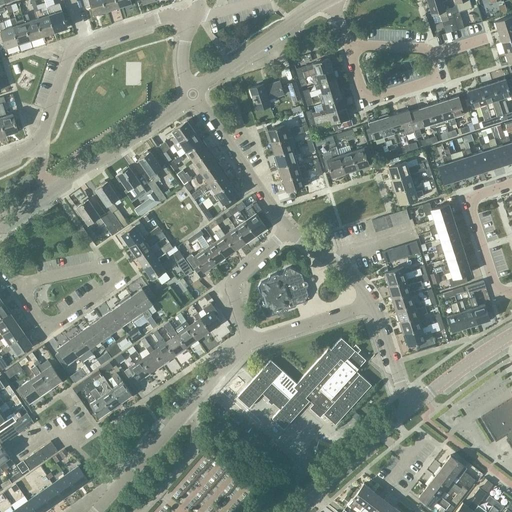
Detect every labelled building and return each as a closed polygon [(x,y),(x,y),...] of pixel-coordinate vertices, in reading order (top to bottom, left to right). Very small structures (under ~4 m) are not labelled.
[(103,0),(82,0),(85,7),(91,6),(94,14),(106,10),(103,0)] [(116,0),(103,0),(106,10),(119,6),(116,0)] [(442,0),(427,0),(431,13),(438,11),(441,21),(442,21),(443,25),(455,22),(452,13),(447,0),(443,2),(442,0)] [(448,0),(453,13),(471,7),(469,0),(448,0)] [(55,31),(67,28),(66,25),(68,25),(67,20),(65,21),(59,3),(55,4),(47,6),(48,9),(49,14),(50,14),(55,31)] [(499,11),(500,14),(507,12),(504,4),(498,6),(499,11)] [(40,9),(35,11),(37,18),(43,35),(55,31),(50,14),(49,14),(48,9),(40,11),(40,9)] [(37,18),(30,20),(28,13),(22,15),(24,18),(25,22),(31,39),(43,35),(37,18)] [(511,15),(495,21),(498,31),(511,26),(511,15)] [(15,17),(10,18),(10,19),(13,26),(13,25),(19,43),(31,39),(25,22),(24,18),(16,21),(15,17)] [(464,27),(462,20),(455,22),(458,29),(464,27)] [(13,25),(13,26),(5,28),(3,21),(0,21),(0,29),(6,47),(19,43),(13,25)] [(511,26),(498,31),(501,41),(511,37),(511,26)] [(511,37),(501,41),(505,52),(511,49),(511,37)] [(330,58),(296,69),(299,79),(311,75),(316,74),(333,68),(330,58)] [(333,68),(316,74),(311,75),(314,85),(319,83),(336,78),(333,68)] [(284,72),(288,84),(295,81),(291,70),(284,72)] [(305,77),(299,79),(301,86),(307,84),(305,78),(305,77)] [(316,89),(309,92),(311,97),(322,93),(339,88),(336,78),(319,83),(314,85),(316,89)] [(505,78),(492,82),(504,119),(511,116),(511,110),(511,111),(509,112),(504,96),(510,94),(511,92),(511,84),(510,78),(506,80),(505,78)] [(250,88),(257,108),(270,104),(268,99),(283,94),(279,81),(267,85),(267,84),(264,85),(263,83),(250,88)] [(295,81),(288,84),(293,100),(300,98),(295,81)] [(492,82),(480,86),(485,102),(491,100),(496,116),(493,117),(494,122),(504,119),(492,82)] [(469,97),(464,99),(466,105),(471,104),(472,106),(479,104),(484,120),(481,121),(483,126),(492,123),(490,118),(485,102),(480,86),(467,90),(469,97)] [(322,93),(318,95),(319,96),(320,99),(321,103),(325,102),(325,103),(342,98),(339,88),(322,93)] [(305,99),(311,97),(308,89),(302,91),(305,99)] [(0,117),(5,134),(18,130),(12,113),(5,115),(1,103),(5,102),(3,96),(0,97),(0,117)] [(458,96),(447,99),(453,116),(463,113),(462,108),(467,107),(466,105),(464,99),(459,100),(458,96)] [(313,104),(311,97),(305,99),(307,106),(313,104)] [(323,110),(319,111),(320,114),(321,115),(328,113),(345,108),(344,104),(346,103),(345,97),(342,98),(325,103),(325,102),(321,103),(323,110)] [(453,116),(447,99),(438,102),(443,119),(453,116)] [(443,119),(438,102),(428,105),(433,122),(435,126),(444,123),(443,119)] [(428,105),(418,108),(423,125),(429,124),(430,128),(435,126),(433,122),(428,105)] [(314,117),(308,119),(310,127),(331,120),(331,123),(348,118),(345,108),(321,115),(314,117)] [(418,108),(408,111),(413,126),(414,128),(414,131),(416,136),(421,134),(419,127),(423,125),(418,108)] [(314,117),(311,109),(305,111),(308,119),(314,117)] [(408,109),(398,112),(403,129),(404,129),(405,134),(414,131),(414,128),(413,126),(408,111),(408,109)] [(398,112),(388,115),(397,142),(401,140),(400,136),(405,134),(404,129),(403,129),(398,112)] [(382,117),(378,118),(384,135),(383,135),(385,140),(391,138),(392,143),(397,142),(388,115),(388,113),(382,115),(382,117)] [(351,118),(335,124),(337,129),(353,124),(351,118)] [(384,135),(378,118),(368,122),(370,128),(366,129),(369,140),(370,140),(374,139),(383,135),(384,135)] [(179,141),(191,132),(188,127),(191,125),(188,120),(185,122),(184,121),(172,130),(179,141)] [(271,142),(287,137),(292,136),(290,130),(286,131),(284,125),(267,130),(269,136),(267,136),(269,142),(271,142)] [(461,134),(469,131),(467,125),(459,128),(461,134)] [(296,128),(298,134),(304,132),(304,131),(302,126),(296,128)] [(455,129),(447,132),(449,137),(457,135),(455,129)] [(485,129),(481,130),(485,143),(492,167),(502,164),(496,146),(491,148),(488,142),(489,141),(489,140),(487,133),(485,129)] [(191,132),(179,141),(173,145),(177,150),(181,147),(185,153),(187,151),(186,151),(199,142),(195,137),(198,135),(195,130),(191,132)] [(449,137),(447,132),(440,134),(442,140),(449,137)] [(435,135),(428,138),(429,144),(437,141),(435,135)] [(291,149),(287,137),(271,142),(273,148),(271,148),(273,155),(274,154),(291,149)] [(502,144),(496,146),(502,164),(511,160),(504,137),(500,138),(502,144)] [(429,144),(428,138),(420,140),(422,146),(429,144)] [(331,154),(322,157),(326,168),(329,167),(332,176),(337,175),(338,176),(344,174),(344,172),(339,155),(337,149),(334,139),(327,141),(331,154)] [(202,140),(199,142),(186,151),(187,151),(193,161),(206,152),(203,148),(206,145),(202,140)] [(165,141),(157,146),(162,153),(169,148),(165,141)] [(408,144),(410,150),(418,148),(416,142),(408,144)] [(483,170),(477,153),(471,154),(469,148),(467,142),(463,144),(465,149),(473,173),(483,170)] [(492,167),(485,143),(481,144),(483,151),(477,153),(483,170),(492,167)] [(410,150),(408,144),(401,147),(402,152),(410,150)] [(356,150),(350,151),(356,168),(361,166),(362,169),(368,167),(367,164),(371,163),(373,163),(371,156),(368,146),(362,148),(361,146),(355,148),(356,150)] [(162,153),(167,161),(175,156),(169,148),(162,153)] [(291,149),(274,154),(276,160),(275,160),(277,167),(278,166),(295,161),(302,159),(301,153),(293,156),(291,149)] [(465,149),(461,150),(463,157),(458,159),(463,176),(473,173),(465,149)] [(144,154),(138,158),(152,179),(147,183),(153,191),(160,200),(165,197),(157,185),(155,182),(159,179),(160,178),(155,171),(161,167),(150,150),(148,151),(147,150),(143,153),(144,154)] [(206,152),(193,161),(201,172),(213,163),(210,158),(213,156),(209,150),(206,152)] [(390,156),(389,150),(381,153),(383,159),(390,156)] [(356,168),(350,151),(339,155),(344,172),(349,171),(350,173),(356,171),(356,168)] [(450,154),(446,155),(453,180),(463,176),(458,159),(452,161),(450,154)] [(179,156),(173,161),(175,164),(183,158),(181,155),(179,156)] [(453,180),(446,155),(442,156),(444,163),(438,165),(443,183),(453,180)] [(390,172),(388,173),(390,179),(392,178),(392,179),(409,173),(409,174),(425,169),(429,167),(427,160),(422,161),(423,162),(407,167),(405,161),(396,163),(388,166),(390,172)] [(173,161),(169,164),(174,170),(177,167),(175,164),(173,161)] [(201,172),(196,175),(199,180),(204,177),(208,182),(221,173),(217,168),(220,166),(216,161),(213,163),(201,172)] [(282,178),(299,173),(306,170),(304,164),(297,167),(295,161),(278,166),(280,172),(278,172),(280,179),(282,178)] [(144,189),(128,165),(117,174),(127,189),(134,185),(139,192),(144,189)] [(320,166),(315,168),(319,180),(323,178),(320,166)] [(176,174),(184,184),(188,182),(188,181),(192,179),(187,171),(185,172),(183,169),(176,174)] [(306,170),(299,173),(282,178),(284,184),(282,184),(284,191),(286,190),(310,183),(306,170)] [(221,173),(208,182),(200,188),(203,192),(211,187),(215,192),(228,183),(224,178),(228,176),(224,171),(221,173)] [(409,173),(392,179),(394,184),(392,185),(394,191),(396,190),(412,185),(413,186),(419,184),(417,177),(411,179),(409,174),(409,173)] [(105,213),(117,231),(122,227),(128,223),(117,208),(112,201),(118,197),(107,180),(105,181),(104,180),(100,183),(101,184),(95,188),(110,209),(105,213)] [(231,181),(228,183),(215,192),(212,194),(216,200),(219,198),(222,203),(223,203),(233,195),(235,194),(232,189),(235,187),(231,181)] [(184,184),(183,184),(188,191),(192,188),(188,182),(184,184)] [(412,185),(396,190),(397,196),(396,197),(398,203),(399,202),(400,203),(423,195),(422,189),(414,191),(413,186),(412,185)] [(193,198),(193,199),(203,192),(200,188),(191,195),(193,198)] [(149,198),(134,209),(134,210),(138,215),(160,200),(153,191),(148,194),(147,195),(149,198)] [(233,195),(222,203),(226,208),(237,201),(233,195)] [(212,196),(205,201),(210,208),(217,203),(212,196)] [(77,208),(76,209),(85,222),(87,221),(88,223),(94,218),(98,225),(103,222),(112,234),(117,231),(105,213),(100,216),(88,199),(76,207),(77,208)] [(202,202),(198,204),(202,211),(206,209),(202,202)] [(256,202),(251,206),(256,213),(261,209),(256,202)] [(433,218),(451,213),(448,203),(431,208),(429,202),(422,204),(424,211),(423,211),(425,215),(432,213),(433,218)] [(235,206),(229,210),(231,214),(237,209),(235,206)] [(250,216),(245,220),(255,234),(260,231),(261,233),(266,229),(265,227),(266,227),(256,213),(251,206),(245,210),(250,216)] [(406,209),(400,211),(404,222),(409,220),(406,209)] [(404,222),(400,211),(394,213),(398,224),(404,222)] [(152,217),(149,213),(144,216),(147,221),(152,217)] [(245,220),(241,213),(235,217),(239,224),(234,227),(244,242),(250,238),(251,240),(256,236),(255,234),(245,220)] [(394,213),(389,214),(392,226),(398,224),(394,213)] [(435,224),(428,226),(429,227),(430,230),(454,223),(451,213),(433,218),(435,224)] [(392,226),(389,214),(383,216),(387,227),(392,226)] [(217,224),(224,219),(221,215),(214,220),(217,224)] [(387,227),(383,216),(377,218),(381,229),(387,227)] [(381,229),(377,218),(372,220),(375,231),(381,229)] [(134,225),(121,234),(129,245),(148,233),(147,233),(138,219),(132,223),(134,225)] [(214,220),(208,225),(210,228),(217,224),(214,220)] [(457,232),(454,223),(430,230),(430,231),(431,234),(438,232),(440,238),(457,232)] [(148,233),(129,245),(136,256),(150,247),(146,242),(157,234),(162,231),(160,229),(158,226),(147,233),(148,233)] [(234,227),(224,234),(234,249),(239,245),(240,247),(245,243),(244,242),(234,227)] [(213,242),(223,256),(229,252),(230,254),(235,250),(234,249),(224,234),(220,228),(215,232),(219,238),(214,241),(213,242)] [(200,230),(193,234),(196,238),(202,235),(203,234),(201,230),(200,230)] [(457,232),(440,238),(442,244),(435,246),(436,250),(460,242),(457,232)] [(193,234),(187,239),(190,243),(191,242),(196,238),(193,234)] [(209,245),(203,249),(213,263),(218,260),(219,261),(225,258),(223,256),(213,242),(214,241),(211,236),(205,240),(209,245)] [(415,253),(419,252),(416,241),(410,242),(414,254),(415,253)] [(150,247),(136,256),(143,267),(165,252),(171,248),(172,247),(169,242),(153,252),(150,247)] [(414,254),(410,242),(404,244),(408,256),(414,254)] [(464,252),(460,242),(436,250),(438,254),(445,252),(446,258),(464,252)] [(404,244),(399,246),(402,257),(408,256),(404,244)] [(399,246),(393,248),(397,259),(402,257),(399,246)] [(393,248),(387,250),(391,261),(397,259),(393,248)] [(178,249),(178,250),(174,252),(173,253),(178,260),(183,257),(178,249)] [(214,265),(213,263),(203,249),(193,256),(192,254),(186,258),(196,272),(202,268),(203,270),(208,267),(209,269),(214,265)] [(391,261),(387,250),(382,251),(385,263),(391,261)] [(169,257),(165,252),(143,267),(151,278),(165,269),(161,263),(169,257)] [(441,266),(433,268),(434,272),(436,271),(443,269),(467,262),(464,252),(446,258),(448,264),(441,266)] [(470,272),(467,262),(443,269),(444,273),(451,271),(452,277),(448,278),(451,286),(467,281),(465,274),(470,272)] [(301,282),(303,278),(304,277),(302,272),(290,266),(284,268),(282,273),(279,274),(277,273),(270,275),(267,280),(260,282),(258,286),(259,290),(262,293),(263,296),(261,298),(260,299),(259,301),(261,308),(263,310),(265,316),(267,316),(281,312),(282,310),(295,306),(296,304),(304,301),(308,293),(307,287),(306,287),(302,285),(301,282)] [(402,267),(385,272),(387,278),(385,278),(387,285),(389,284),(406,279),(422,274),(421,273),(419,267),(404,272),(402,267)] [(430,274),(433,283),(439,281),(436,271),(434,272),(430,274)] [(406,279),(389,284),(391,290),(389,290),(391,297),(393,296),(410,291),(423,287),(421,280),(408,284),(406,279)] [(472,307),(477,323),(489,319),(489,317),(490,317),(489,312),(487,312),(485,303),(477,306),(474,296),(473,291),(475,290),(485,287),(483,280),(473,283),(465,286),(468,298),(471,308),(472,307)] [(462,286),(452,289),(454,295),(464,292),(462,286)] [(148,287),(143,290),(150,299),(155,296),(148,287)] [(142,288),(131,295),(144,314),(146,317),(150,314),(151,313),(147,307),(152,304),(153,303),(150,299),(143,290),(142,288)] [(454,295),(452,289),(443,292),(444,298),(454,295)] [(410,291),(393,296),(395,302),(393,302),(395,309),(397,308),(414,303),(420,301),(418,295),(412,297),(410,291)] [(125,299),(120,303),(131,318),(133,321),(143,314),(144,314),(131,295),(130,294),(124,298),(125,299)] [(0,318),(10,312),(11,311),(4,300),(0,302),(0,318)] [(462,300),(456,302),(464,327),(477,323),(472,307),(471,308),(465,310),(462,300)] [(201,317),(200,318),(209,331),(221,323),(215,314),(218,313),(210,302),(202,308),(206,314),(201,317)] [(464,327),(456,302),(451,304),(454,313),(447,315),(451,331),(464,327)] [(120,303),(110,310),(121,326),(131,318),(120,303)] [(414,303),(397,308),(398,314),(396,314),(399,321),(400,320),(400,321),(418,315),(427,312),(425,305),(416,309),(414,303)] [(110,310),(99,318),(110,333),(121,326),(110,310)] [(17,322),(10,312),(0,318),(0,330),(1,333),(2,333),(17,322)] [(177,314),(176,315),(182,323),(186,320),(180,312),(177,314)] [(189,325),(188,326),(197,340),(209,331),(200,318),(201,317),(198,312),(194,315),(197,320),(189,325)] [(146,317),(146,318),(147,319),(150,324),(153,328),(157,325),(150,314),(146,317)] [(418,315),(400,321),(402,326),(400,327),(402,333),(404,332),(421,327),(428,325),(426,318),(419,321),(418,315)] [(99,318),(89,325),(99,340),(110,333),(99,318)] [(182,323),(174,328),(177,334),(176,335),(185,348),(197,340),(188,326),(189,325),(186,320),(182,323)] [(168,321),(163,324),(168,332),(167,333),(171,338),(165,342),(164,343),(174,356),(185,348),(176,335),(177,334),(174,328),(168,321)] [(2,333),(1,333),(0,333),(0,338),(4,336),(9,344),(25,333),(17,322),(2,333)] [(145,333),(153,328),(150,324),(142,329),(145,333)] [(89,325),(78,332),(89,348),(91,351),(96,348),(94,344),(99,340),(89,325)] [(127,335),(132,342),(134,340),(142,335),(140,331),(137,327),(136,326),(126,333),(127,335)] [(406,338),(404,338),(406,345),(408,344),(417,342),(419,347),(435,342),(431,332),(430,330),(423,332),(422,327),(404,332),(406,338)] [(156,329),(152,332),(158,340),(156,342),(159,347),(154,350),(153,351),(162,364),(174,356),(164,343),(165,342),(162,337),(156,329)] [(78,332),(68,340),(78,355),(89,348),(78,332)] [(25,333),(9,344),(0,350),(0,356),(12,348),(17,355),(34,343),(29,336),(28,337),(25,333)] [(127,335),(117,342),(119,345),(121,350),(121,349),(124,348),(132,342),(127,335)] [(145,337),(141,340),(146,348),(150,345),(145,337)] [(335,423),(350,407),(370,384),(358,373),(355,370),(365,360),(351,347),(340,337),(330,349),(328,347),(297,382),(271,359),(253,378),(238,396),(249,406),(262,392),(280,408),(272,417),(284,428),(309,399),(335,423)] [(59,351),(55,354),(64,367),(73,361),(72,359),(78,355),(68,340),(57,347),(59,351)] [(113,355),(121,350),(119,345),(111,351),(113,355)] [(142,358),(140,359),(150,372),(162,364),(153,351),(154,350),(150,345),(146,348),(150,353),(142,358)] [(135,363),(129,367),(134,375),(138,381),(150,372),(140,359),(142,358),(138,353),(136,350),(130,354),(129,355),(135,363)] [(107,351),(102,354),(106,360),(111,357),(107,351)] [(38,360),(32,352),(28,355),(33,363),(38,360)] [(28,361),(25,357),(18,362),(20,366),(28,361)] [(93,370),(100,364),(98,360),(90,365),(93,370)] [(6,369),(4,371),(8,378),(22,369),(20,366),(18,362),(17,362),(7,369),(6,369)] [(112,367),(109,362),(101,367),(104,372),(112,367)] [(51,364),(40,371),(51,387),(62,380),(51,364)] [(86,374),(90,371),(85,364),(80,366),(86,374)] [(35,375),(29,379),(40,394),(51,387),(40,371),(36,365),(31,368),(34,373),(35,375)] [(129,367),(124,371),(129,378),(134,375),(129,367)] [(101,395),(110,409),(121,401),(111,388),(112,388),(106,380),(102,374),(99,369),(98,369),(90,375),(94,380),(97,378),(103,387),(102,388),(100,394),(101,395)] [(112,375),(111,376),(117,384),(112,388),(111,388),(121,401),(132,394),(117,372),(112,375)] [(1,373),(0,373),(0,385),(2,388),(8,383),(1,373)] [(96,387),(95,387),(88,376),(72,388),(75,393),(86,385),(91,391),(96,399),(90,403),(99,416),(110,409),(101,395),(100,394),(96,387)] [(40,394),(29,379),(18,386),(29,402),(40,394)] [(8,384),(4,387),(9,394),(14,392),(8,384)] [(15,394),(11,397),(17,405),(21,402),(15,394)] [(511,397),(480,416),(495,440),(506,434),(508,438),(506,439),(511,448),(511,397)] [(225,409),(217,401),(210,408),(219,416),(225,409)] [(0,407),(0,421),(11,413),(8,408),(3,411),(0,407)] [(11,413),(0,421),(0,431),(11,424),(16,420),(11,413)] [(16,420),(11,424),(17,433),(33,422),(27,413),(16,420)] [(17,433),(11,424),(0,431),(0,440),(2,444),(17,433)] [(52,454),(57,450),(50,441),(45,445),(39,448),(34,452),(28,456),(23,460),(28,467),(29,470),(35,466),(41,462),(46,458),(52,454)] [(0,466),(2,469),(3,470),(9,466),(4,460),(9,457),(0,443),(0,466)] [(274,443),(268,449),(286,466),(292,459),(274,443)] [(58,453),(51,457),(52,457),(55,462),(62,458),(61,458),(58,453)] [(450,455),(442,465),(455,475),(469,486),(475,479),(464,471),(466,467),(456,459),(456,458),(452,454),(451,456),(450,455)] [(28,467),(23,460),(20,462),(17,464),(22,471),(28,467)] [(78,465),(65,474),(75,489),(88,481),(78,465)] [(455,475),(442,465),(434,475),(447,485),(452,490),(457,493),(461,497),(462,496),(467,489),(462,486),(461,488),(451,480),(455,475)] [(22,475),(19,471),(11,477),(14,481),(22,475)] [(75,489),(65,474),(52,483),(63,498),(75,489)] [(434,475),(426,485),(439,495),(443,490),(449,494),(452,490),(447,485),(434,475)] [(3,488),(11,483),(8,478),(0,484),(3,488)] [(487,479),(480,488),(486,492),(493,483),(493,484),(487,479)] [(15,483),(10,487),(14,492),(19,488),(15,483)] [(63,498),(52,483),(40,492),(50,507),(63,498)] [(351,499),(347,504),(352,508),(355,505),(360,509),(363,505),(374,491),(363,483),(351,499)] [(492,489),(497,493),(502,487),(496,483),(492,489)] [(439,495),(426,485),(418,496),(431,506),(435,501),(445,508),(443,510),(445,511),(449,511),(454,507),(439,495)] [(471,511),(477,504),(483,497),(482,497),(486,492),(480,488),(479,487),(473,495),(474,496),(467,506),(462,502),(454,511),(471,511)] [(374,491),(363,505),(368,509),(365,511),(373,511),(384,499),(374,491)] [(40,492),(27,500),(35,511),(42,511),(50,507),(40,492)] [(457,493),(451,500),(456,504),(461,497),(457,493)] [(493,505),(496,500),(489,495),(485,499),(493,505)] [(389,511),(394,506),(384,499),(373,511),(389,511)] [(35,511),(27,500),(15,509),(16,511),(35,511)] [(487,511),(495,511),(498,509),(500,510),(503,506),(496,500),(493,505),(487,511)]
